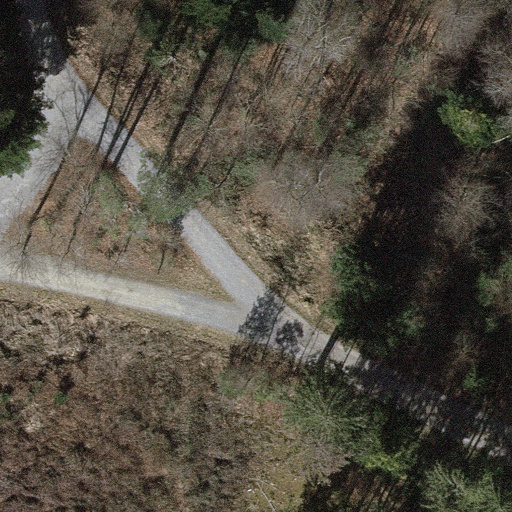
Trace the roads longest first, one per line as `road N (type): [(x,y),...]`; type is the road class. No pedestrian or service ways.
road 1 (track): [(0,262),(252,323),(511,441)]
road 2 (track): [(63,97),(148,181),(252,323)]
road 3 (track): [(0,192),(63,97),(30,0)]
